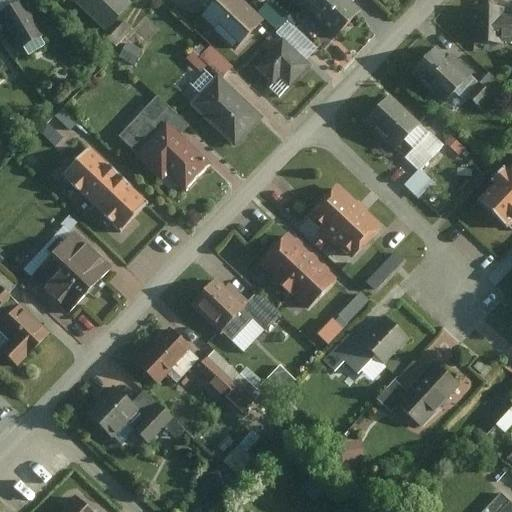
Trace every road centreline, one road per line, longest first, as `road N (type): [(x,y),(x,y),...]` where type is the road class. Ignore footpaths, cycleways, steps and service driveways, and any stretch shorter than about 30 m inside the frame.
road 1 (residential): [(34,424),(313,131)]
road 2 (residential): [(313,131),(434,249),(455,304)]
road 3 (residential): [(313,131),(432,0)]
road 4 (residential): [(34,424),(128,511)]
